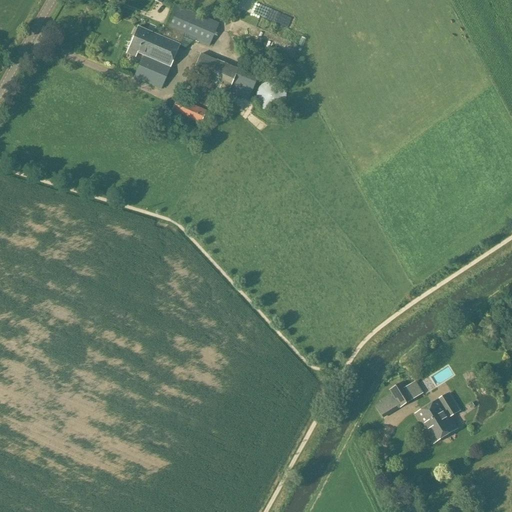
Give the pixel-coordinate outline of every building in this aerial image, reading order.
[(175,4),(165,26),(166,27),(184,34),(183,37),(209,47),(219,24),(175,4)] [(290,27),(294,19),(272,10),(269,18),(290,27)] [(138,27),(137,29),(134,28),(131,36),(134,37),(132,41),(174,58),(180,45),(180,44),(162,37),(138,27)] [(162,37),(180,44),(183,37),(184,34),(166,27),(162,37)] [(174,58),(132,41),(127,54),(135,58),(137,53),(143,56),(133,78),(161,90),(170,68),(174,58)] [(201,54),(191,77),(248,101),(257,78),(201,54)] [(258,90),(256,94),(256,99),(258,104),(261,107),(264,110),(269,112),(274,112),(278,110),(282,107),(285,103),(286,99),(286,94),(285,90),(282,86),(278,83),(274,82),(269,82),(264,83),(261,86),(258,90)] [(206,111),(177,98),(171,112),(200,124),(206,111)] [(415,400),(404,382),(389,390),(393,395),(376,405),(383,418),(415,400)] [(416,415),(434,444),(458,429),(451,417),(460,412),(449,394),(416,415)]
